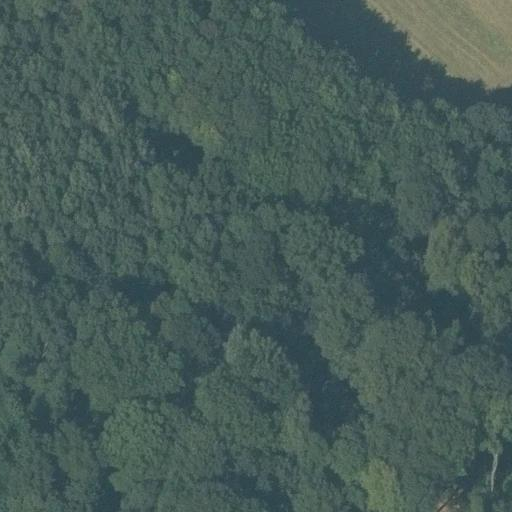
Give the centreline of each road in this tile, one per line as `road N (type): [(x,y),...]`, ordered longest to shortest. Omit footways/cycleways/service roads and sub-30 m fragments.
road 1 (track): [(339,218),(243,196),(120,84),(5,0)]
road 2 (track): [(173,341),(68,402),(0,468)]
road 3 (track): [(339,218),(199,311),(173,341)]
road 4 (track): [(511,197),(405,202),(339,218)]
